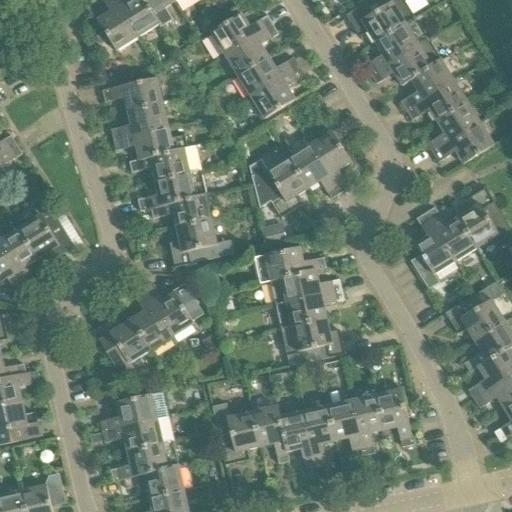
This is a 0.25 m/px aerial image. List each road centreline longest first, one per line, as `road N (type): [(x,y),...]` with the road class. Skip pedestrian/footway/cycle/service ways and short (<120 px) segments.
road 1 (residential): [(295,0),(394,159),(367,243),(370,264),(433,373),(473,492)]
road 2 (residential): [(87,511),(49,335),(58,314),(107,266),(113,247),(46,0)]
